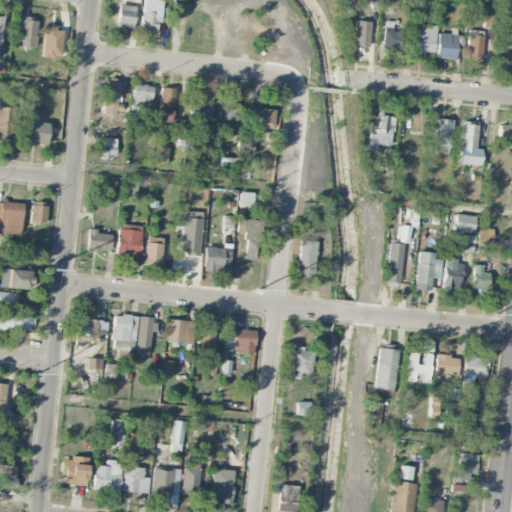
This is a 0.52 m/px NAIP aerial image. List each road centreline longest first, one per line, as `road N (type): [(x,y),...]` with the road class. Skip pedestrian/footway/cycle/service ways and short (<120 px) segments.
road 1 (residential): [(33,511),(88,0)]
road 2 (residential): [(255,511),(296,87)]
road 3 (residential): [(325,313),(58,284)]
road 4 (residential): [(296,87),(287,77),(83,53)]
road 5 (residential): [(511,99),(354,83)]
road 6 (residential): [(511,334),(367,319)]
